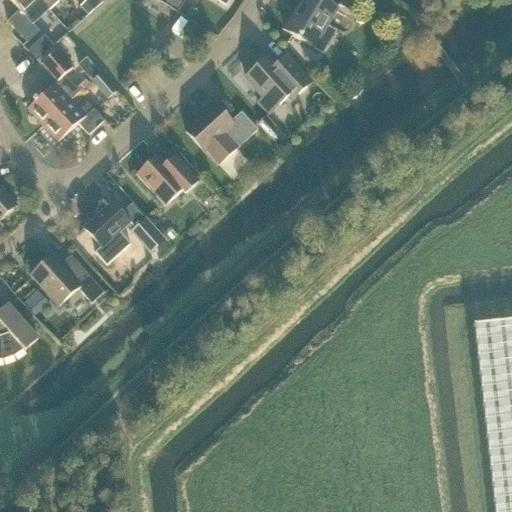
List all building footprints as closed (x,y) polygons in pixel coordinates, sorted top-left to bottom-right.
[(32,26),(38,20),(48,11),(37,0),(6,0),(18,13),(6,23),(26,44),(38,33),(32,26)] [(37,0),(48,11),(60,0),(37,0)] [(86,17),(101,4),(97,0),(85,0),(77,7),(86,17)] [(176,0),(168,0),(165,5),(176,11),(181,3),(176,0)] [(212,0),(226,8),(230,0),(212,0)] [(318,0),(304,0),(285,33),(313,50),(326,29),(337,11),(318,0)] [(342,0),(338,7),(353,17),(361,4),(355,0),(342,0)] [(433,0),(420,0),(418,6),(430,10),(433,0)] [(195,13),(183,7),(178,17),(189,23),(195,13)] [(36,45),(26,54),(36,64),(37,62),(45,55),(36,45)] [(69,104),(78,96),(63,78),(71,71),(55,53),(40,66),(56,84),(53,87),(53,86),(26,111),(42,128),(69,104)] [(311,86),(286,59),(275,69),(267,60),(245,80),(263,100),(257,105),(268,117),(295,93),(298,97),(311,86)] [(116,93),(100,75),(91,83),(107,101),(116,93)] [(77,113),(69,104),(42,128),(57,144),(77,126),(87,137),(103,123),(92,111),(86,105),(77,113)] [(257,133),(241,115),(230,125),(214,107),(185,135),(204,155),(217,169),(236,152),(257,133)] [(264,120),(257,126),(277,149),(284,142),(264,120)] [(184,191),(186,195),(198,185),(175,159),(164,169),(156,161),(137,179),(164,209),(184,191)] [(0,231),(2,230),(0,227),(0,223),(15,209),(0,192),(0,231)] [(111,206),(83,231),(100,250),(94,255),(106,268),(130,247),(119,235),(125,230),(130,235),(144,222),(130,207),(120,216),(111,206)] [(144,222),(130,235),(148,254),(161,241),(144,222)] [(95,286),(70,259),(58,269),(51,260),(31,278),(61,309),(79,292),(83,297),(92,306),(103,295),(95,286)] [(29,299),(22,306),(34,319),(41,313),(29,299)] [(0,359),(2,360),(12,356),(21,350),(24,354),(37,342),(7,308),(0,314),(0,359)] [(511,511),(511,324),(469,329),(490,511),(511,511)]
